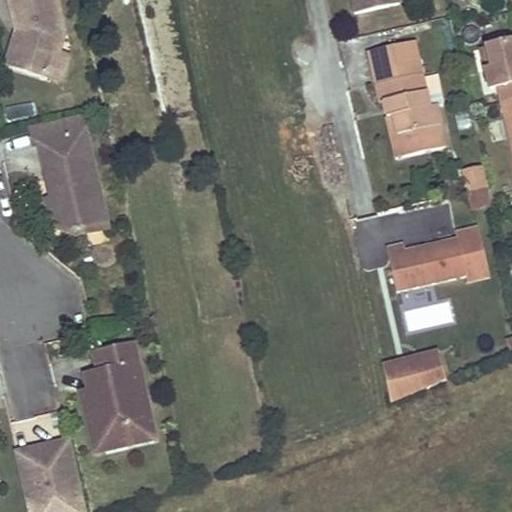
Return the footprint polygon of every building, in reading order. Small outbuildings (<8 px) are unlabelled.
[(10,0),(16,24),(21,22),(22,29),(12,60),(49,72),(56,46),(59,47),(64,31),(57,0),(10,0)] [(397,0),(350,0),(353,13),(398,3),(397,0)] [(511,41),(486,48),(491,69),(484,71),(489,89),(498,87),(501,102),(511,99),(511,41)] [(414,44),(367,54),(370,72),(418,61),(414,44)] [(59,47),(56,46),(49,72),(61,76),(69,50),(59,47)] [(491,69),(486,48),(479,49),(484,71),(491,69)] [(442,147),(438,124),(434,106),(428,107),(422,78),(418,61),(370,72),(377,103),(380,102),(387,101),(394,135),(399,157),(442,147)] [(422,78),(428,107),(434,106),(444,104),(438,74),(422,78)] [(511,99),(501,102),(505,118),(510,117),(511,124),(511,139),(510,142),(511,149),(511,99)] [(380,102),(377,103),(389,159),(399,157),(394,135),(387,101),(380,102)] [(30,127),(35,148),(41,147),(50,184),(58,187),(61,199),(53,201),(47,202),(52,224),(69,220),(72,235),(107,227),(83,116),(30,127)] [(487,187),(482,165),(463,169),(471,207),(491,202),(487,187)] [(58,187),(50,184),(53,201),(61,199),(58,187)] [(69,220),(52,224),(72,235),(69,220)] [(407,248),(388,252),(396,291),(467,274),(468,280),(488,276),(477,227),(457,232),(458,237),(439,241),(440,244),(421,249),(420,245),(407,248)] [(407,248),(405,244),(387,248),(388,252),(407,248)] [(93,350),(98,370),(104,369),(107,384),(89,388),(80,390),(89,432),(105,428),(109,445),(154,435),(134,341),(93,350)] [(438,350),(414,356),(415,360),(439,354),(438,350)] [(414,356),(381,363),(390,400),(400,398),(399,395),(412,392),(412,389),(427,386),(427,384),(438,382),(438,379),(444,378),(439,354),(415,360),(414,356)] [(107,384),(104,369),(98,370),(86,373),(89,388),(107,384)] [(89,432),(93,448),(109,445),(105,428),(89,432)] [(84,511),(69,440),(17,452),(30,511),(84,511)]
